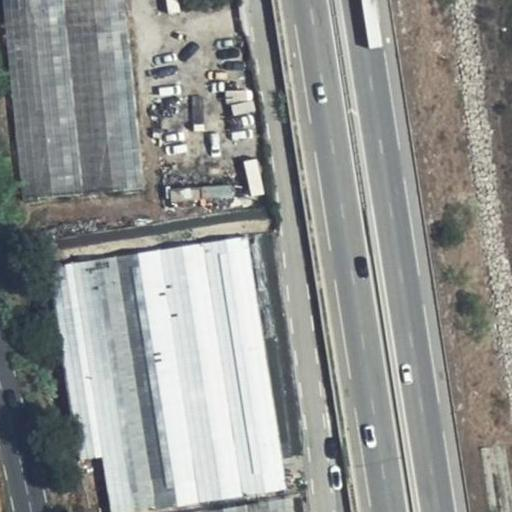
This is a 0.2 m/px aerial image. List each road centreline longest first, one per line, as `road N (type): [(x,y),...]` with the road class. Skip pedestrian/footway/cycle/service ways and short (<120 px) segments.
road 1 (trunk): [(308,0),(389,511)]
road 2 (trunk): [(437,511),(357,0)]
road 3 (unclassified): [(255,0),(330,511)]
road 4 (secondary): [(0,371),(28,511)]
